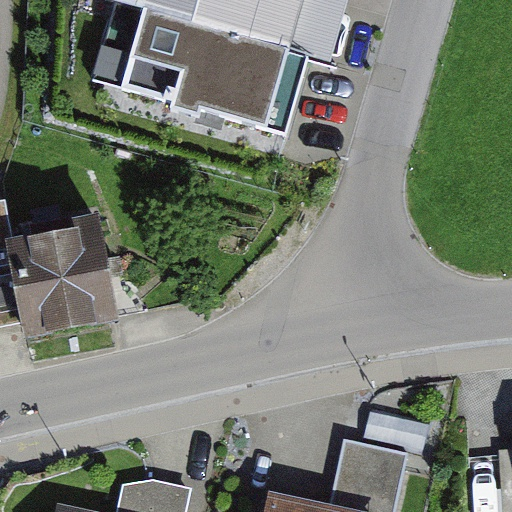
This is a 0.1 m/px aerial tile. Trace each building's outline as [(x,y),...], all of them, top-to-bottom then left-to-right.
[(301,45),(153,0),(146,0),(121,89),(275,135),(301,45)] [(314,0),(153,0),(301,45),(314,0)] [(5,229),(12,227),(6,196),(0,196),(0,326),(23,322),(5,229)] [(119,320),(97,210),(12,227),(5,229),(23,322),(26,338),(119,320)] [(369,439),(424,448),(429,423),(374,414),(369,439)] [(332,505),(270,491),(265,511),(393,511),(407,454),(348,440),(332,505)] [(119,511),(111,511),(58,500),(55,511),(187,511),(193,489),(155,480),(124,485),(119,511)]
